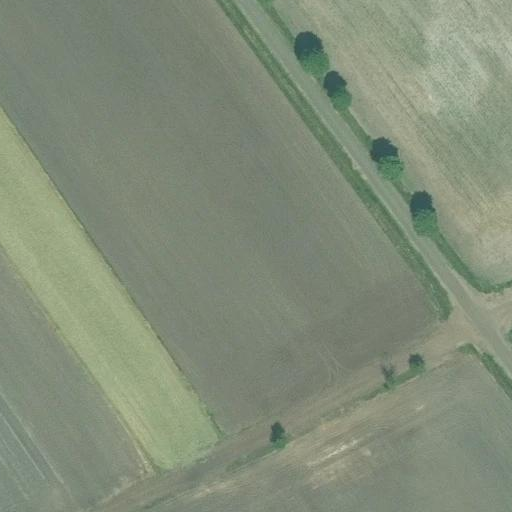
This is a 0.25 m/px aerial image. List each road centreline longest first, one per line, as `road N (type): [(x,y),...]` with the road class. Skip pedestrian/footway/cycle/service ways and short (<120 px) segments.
road 1 (unclassified): [(511,375),(236,0)]
road 2 (track): [(103,511),(511,302)]
